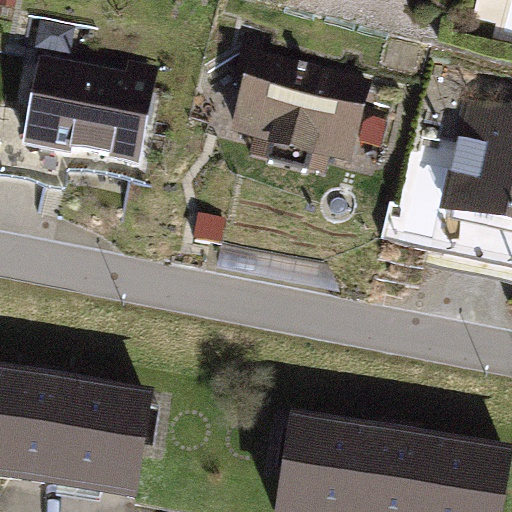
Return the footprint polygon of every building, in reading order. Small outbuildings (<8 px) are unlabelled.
[(0,0),(0,8),(8,10),(10,0),(0,0)] [(366,80),(245,48),(223,131),(345,162),(366,80)] [(122,72),(32,55),(15,145),(136,168),(155,68),(124,62),(122,72)] [(511,112),(473,103),(444,217),(511,234),(511,112)] [(148,391),(0,367),(0,477),(131,498),(148,391)] [(494,511),(505,451),(284,413),(266,511),(494,511)]
